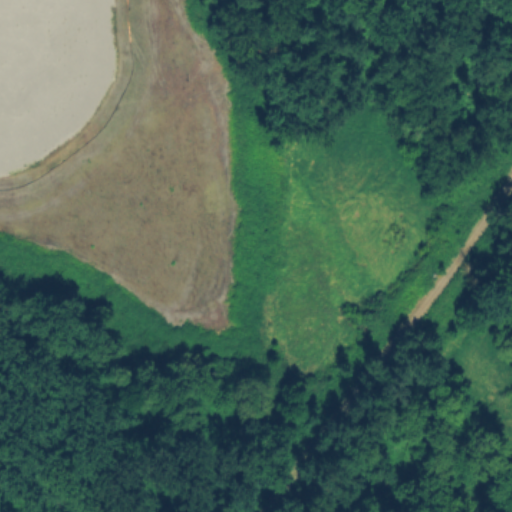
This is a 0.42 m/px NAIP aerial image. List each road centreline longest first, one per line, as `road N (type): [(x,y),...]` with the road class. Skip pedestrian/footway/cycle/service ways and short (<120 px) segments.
road 1 (track): [(511,177),(267,511)]
road 2 (track): [(141,0),(145,82),(115,150),(53,195),(0,207)]
